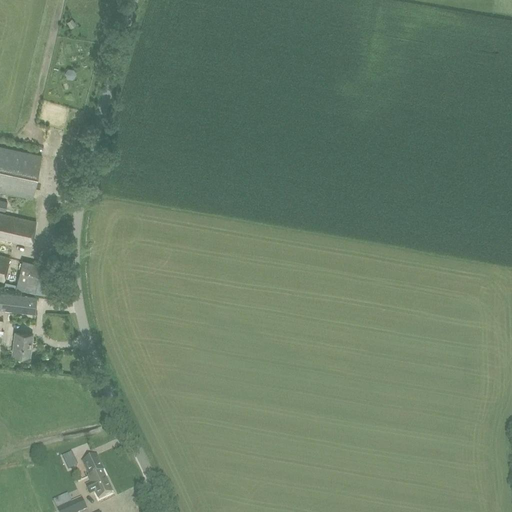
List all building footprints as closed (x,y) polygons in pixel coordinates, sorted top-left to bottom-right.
[(0,191),(1,192),(33,199),(43,156),(0,146),(0,191)] [(37,221),(0,213),(0,237),(32,245),(37,221)] [(0,280),(4,282),(10,258),(0,255),(0,280)] [(16,288),(35,293),(42,265),(23,260),(16,288)] [(1,293),(0,301),(0,310),(35,314),(37,297),(1,293)] [(30,356),(32,334),(16,332),(13,354),(30,356)] [(113,493),(102,471),(104,470),(97,456),(84,462),(90,476),(89,477),(99,499),(113,493)] [(58,511),(80,511),(87,509),(82,498),(58,509),(58,511)]
